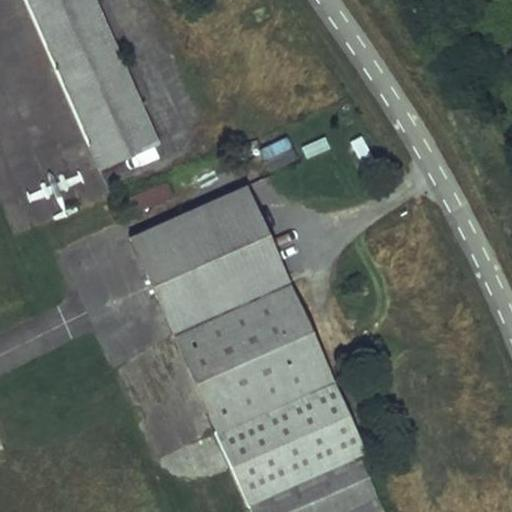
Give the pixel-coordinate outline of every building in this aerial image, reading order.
[(158,147),(93,0),(23,0),(99,172),(158,147)] [(119,190),(123,200),(238,148),(233,137),(213,147),(119,190)] [(261,151),(270,173),(274,171),(297,161),(287,139),(261,151)] [(166,186),(127,202),(133,215),(172,198),(166,186)] [(307,331),(242,189),(126,241),(218,441),(251,511),(380,511),(357,459),(364,456),(307,331)] [(113,222),(119,219),(115,211),(109,214),(113,222)]
